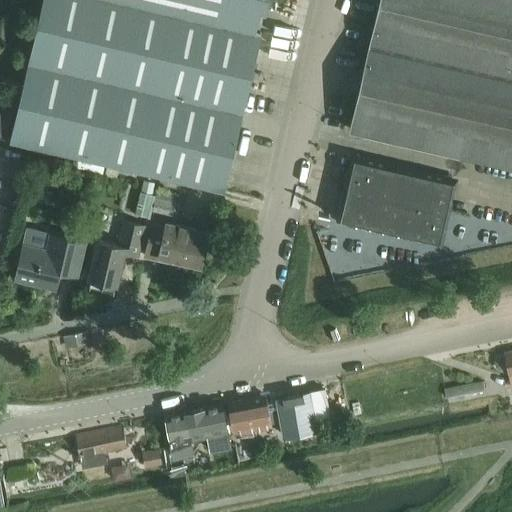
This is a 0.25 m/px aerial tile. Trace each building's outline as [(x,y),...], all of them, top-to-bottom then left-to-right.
[(29,57),(28,62),(243,112),(244,109),(261,34),(256,33),(261,11),(215,0),(42,0),(39,17),(29,57)] [(215,0),(261,11),(267,12),(269,0),(215,0)] [(511,0),(379,0),(349,130),(511,168),(511,0)] [(15,116),(9,142),(63,154),(108,165),(130,170),(224,192),(225,188),(243,112),(28,62),(19,100),(15,116)] [(0,137),(6,139),(11,115),(0,112),(0,137)] [(340,222),(444,247),(452,212),(459,183),(355,159),(340,222)] [(140,195),(135,214),(147,217),(149,217),(151,218),(152,210),(156,195),(153,194),(152,194),(155,183),(144,180),(141,191),(140,195)] [(156,195),(152,210),(177,216),(180,203),(181,198),(182,195),(157,188),(157,192),(156,195)] [(125,251),(138,254),(145,225),(124,220),(118,243),(97,238),(88,277),(117,284),(125,251)] [(152,227),(146,252),(159,255),(171,258),(201,265),(201,263),(209,231),(193,227),(176,223),(167,221),(166,226),(153,223),(152,227)] [(80,225),(77,237),(87,240),(89,240),(92,228),(80,225)] [(61,271),(79,275),(87,240),(77,237),(48,231),(45,246),(26,241),(23,257),(19,256),(13,279),(56,289),(61,271)] [(90,342),(88,331),(63,336),(66,348),(90,342)] [(504,370),(508,370),(511,389),(511,388),(511,350),(505,351),(505,356),(501,356),(498,358),(496,362),(497,367),(500,370),(504,370)] [(483,380),(444,388),(446,396),(485,389),(483,380)] [(276,397),(283,435),(318,428),(315,416),(326,413),(322,390),(311,392),(310,390),(276,397)] [(234,430),(253,427),(254,428),(261,427),(260,425),(268,424),(268,425),(274,424),(272,415),(270,416),(266,394),(228,402),(234,430)] [(210,449),(231,445),(223,403),(166,414),(175,459),(194,455),(191,440),(208,437),(210,449)] [(122,425),(75,434),(80,456),(82,467),(107,463),(105,451),(126,447),(122,425)] [(143,451),(145,464),(162,461),(159,448),(143,451)] [(128,463),(111,466),(114,479),(130,476),(128,463)] [(184,463),(170,466),(171,467),(172,475),(173,477),(186,474),(186,473),(184,463)] [(32,473),(27,477),(29,483),(35,484),(39,480),(38,474),(32,473)]
